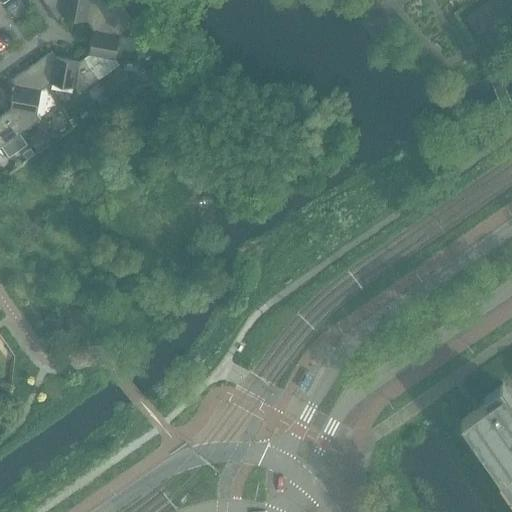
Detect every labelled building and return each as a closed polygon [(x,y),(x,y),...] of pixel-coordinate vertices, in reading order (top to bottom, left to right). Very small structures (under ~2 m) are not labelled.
[(111,11),(103,0),(43,0),(58,20),(64,16),(87,20),(91,26),(111,11)] [(85,58),(99,79),(120,65),(116,59),(120,36),(135,25),(121,4),(111,11),(91,26),(94,31),(90,54),(85,58)] [(99,79),(85,58),(79,62),(56,58),(52,52),(32,66),(46,87),(52,83),(75,87),(79,93),(99,79)] [(41,91),(46,87),(32,66),(12,80),(16,86),(12,109),(6,113),(21,134),(41,120),(37,114),(41,91)] [(151,78),(149,73),(147,69),(138,74),(142,81),(143,83),(151,78)] [(98,110),(93,102),(87,106),(86,112),(89,117),(98,110)] [(21,134),(6,113),(1,117),(0,116),(0,147),(0,148),(21,134)] [(39,152),(51,144),(42,131),(30,139),(39,152)] [(35,156),(30,149),(20,156),(25,163),(35,156)] [(460,421),(511,495),(511,397),(502,383),(483,396),(487,402),(460,421)]
